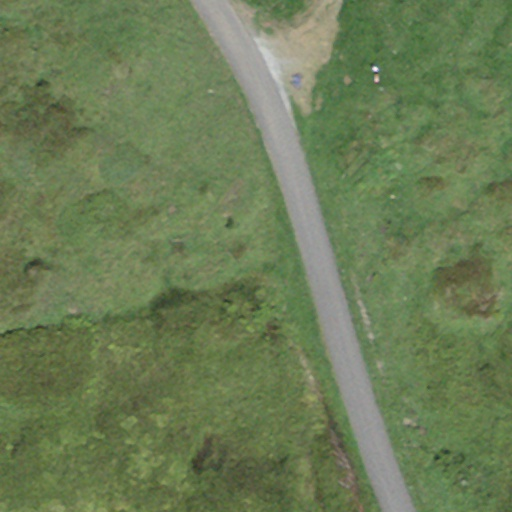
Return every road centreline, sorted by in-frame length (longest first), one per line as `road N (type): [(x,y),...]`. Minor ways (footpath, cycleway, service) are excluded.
road 1 (unclassified): [(399,511),(263,95),(206,0)]
road 2 (track): [(335,0),(318,64),(263,95)]
